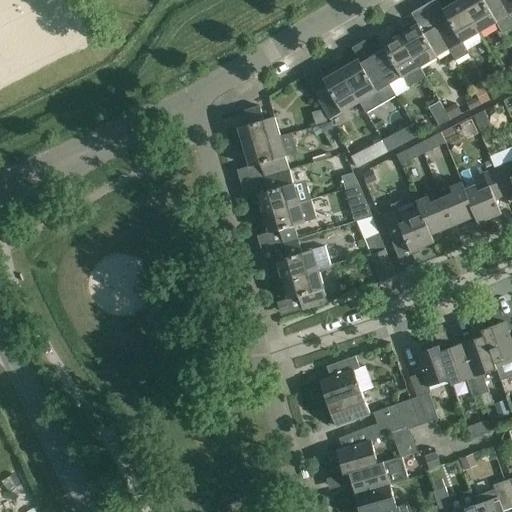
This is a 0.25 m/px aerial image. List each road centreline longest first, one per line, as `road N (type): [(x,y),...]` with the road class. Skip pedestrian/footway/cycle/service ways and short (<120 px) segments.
road 1 (residential): [(265,356),(185,100)]
road 2 (residential): [(265,356),(511,268)]
road 3 (residential): [(0,201),(185,100)]
road 4 (residential): [(185,100),(359,0)]
road 5 (tertiary): [(88,511),(0,331)]
road 6 (residential): [(306,511),(265,356)]
